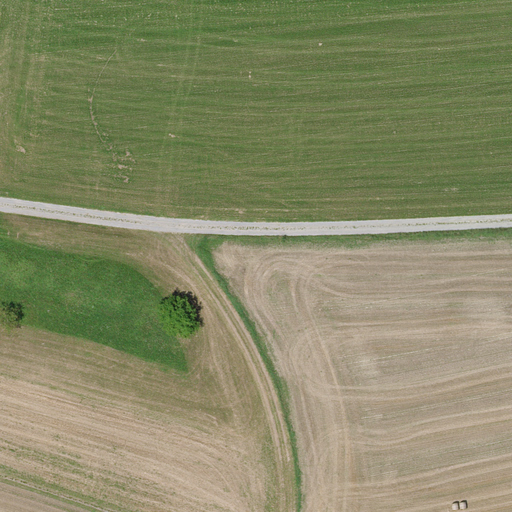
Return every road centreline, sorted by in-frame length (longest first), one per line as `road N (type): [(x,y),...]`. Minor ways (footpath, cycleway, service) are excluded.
road 1 (track): [(0,204),(265,228),(511,221)]
road 2 (track): [(292,511),(280,413),(264,370),(174,224)]
